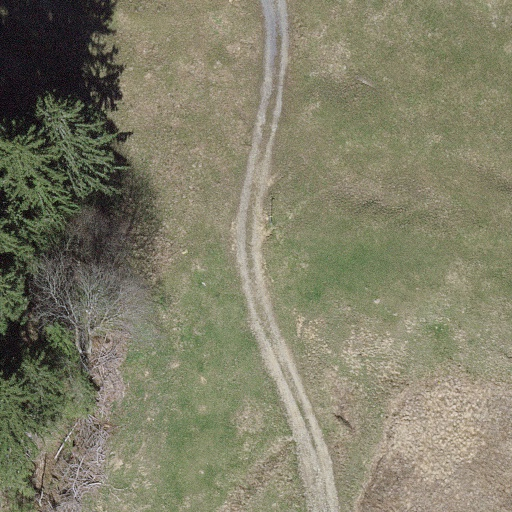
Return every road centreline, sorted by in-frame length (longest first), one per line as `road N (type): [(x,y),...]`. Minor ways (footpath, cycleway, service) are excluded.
road 1 (track): [(262,141),(250,192),(249,261),(261,317),(313,449),(324,511)]
road 2 (track): [(274,0),(275,80),(262,141)]
